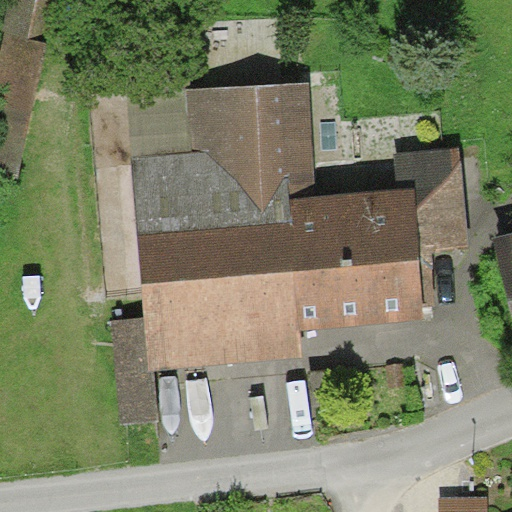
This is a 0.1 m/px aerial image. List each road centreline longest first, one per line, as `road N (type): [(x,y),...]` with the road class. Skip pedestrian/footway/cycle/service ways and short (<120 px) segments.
road 1 (residential): [(156,484),(373,459),(511,419)]
road 2 (track): [(0,504),(156,484)]
